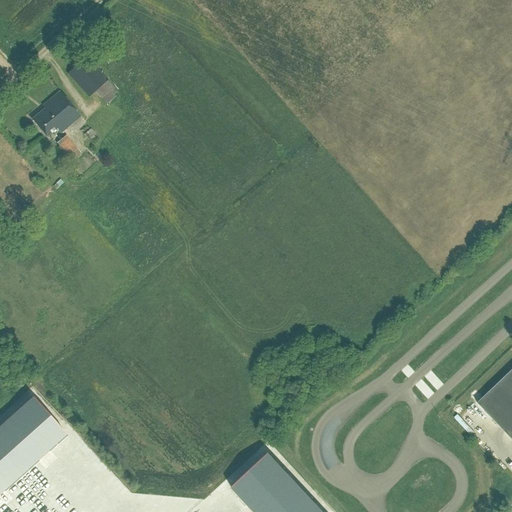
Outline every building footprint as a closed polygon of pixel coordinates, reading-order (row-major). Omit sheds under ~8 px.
[(96,91),(102,98),(114,87),(87,56),(68,73),(89,97),(96,91)] [(61,133),(81,116),(61,91),(43,106),(46,108),(32,119),(47,137),(58,128),(61,133)] [(95,134),(91,129),(84,135),(88,140),(95,134)] [(72,161),(81,154),(66,136),(57,143),(72,161)] [(79,161),(72,167),(77,172),(84,167),(79,161)] [(511,370),(478,403),(511,438),(511,370)] [(0,494),(66,435),(43,410),(32,397),(28,400),(0,425),(0,494)] [(322,511),(316,504),(269,454),(231,488),(253,511),(322,511)]
